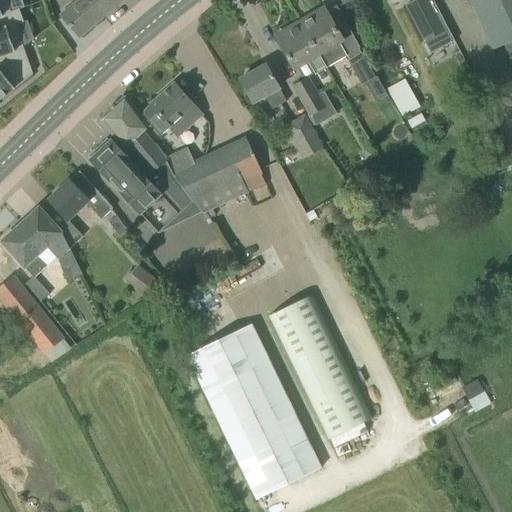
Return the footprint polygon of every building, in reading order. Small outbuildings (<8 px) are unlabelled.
[(0,0),(0,16),(11,13),(11,12),(6,0),(0,0)] [(79,0),(61,16),(66,22),(79,37),(102,17),(122,0),(79,0)] [(416,0),(405,6),(430,54),(450,44),(454,42),(431,0),(416,0)] [(511,0),(454,0),(455,2),(458,0),(467,0),(491,52),(503,47),(511,66),(511,0)] [(323,8),(299,23),(326,69),(344,58),(361,87),(364,85),(371,97),(382,91),(375,80),(374,77),(377,76),(368,60),(365,62),(358,49),(361,48),(357,42),(347,47),(323,8)] [(0,56),(23,48),(15,26),(23,23),(19,9),(11,12),(11,13),(0,16),(0,56)] [(326,69),(299,23),(275,37),(296,72),(297,71),(303,81),(291,88),(309,118),(325,109),(307,78),(313,75),(314,76),(326,69)] [(0,100),(33,75),(23,48),(0,56),(0,100)] [(279,91),(280,91),(266,66),(240,80),(254,105),(264,99),(271,111),(285,103),(279,91)] [(403,79),(386,89),(402,117),(419,108),(403,79)] [(141,115),(154,130),(160,136),(168,129),(176,138),(202,115),(174,85),(151,106),(141,115)] [(184,193),(167,174),(168,173),(162,166),(167,161),(143,133),(149,127),(127,99),(102,122),(115,140),(111,143),(109,140),(89,159),(158,234),(193,201),(194,201),(185,192),(184,193)] [(411,130),(424,122),(420,115),(407,122),(411,130)] [(283,127),(302,161),(322,150),(303,116),(283,127)] [(193,201),(205,214),(264,186),(260,176),(261,176),(244,138),(170,173),(184,193),(185,192),(194,201),(193,201)] [(112,209),(79,172),(77,173),(78,173),(70,181),(69,180),(48,200),(68,222),(86,205),(100,220),(112,209)] [(61,235),(62,234),(39,208),(1,242),(34,278),(44,268),(36,259),(46,250),(56,260),(65,285),(81,276),(61,235)] [(117,217),(108,222),(119,237),(127,231),(117,217)] [(124,284),(143,298),(157,280),(138,266),(124,284)] [(13,277),(0,286),(0,300),(44,355),(64,340),(13,277)] [(267,317),(327,442),(371,422),(311,297),(267,317)] [(263,497),(321,469),(251,325),(186,356),(200,385),(256,500),(263,497)] [(476,381),(464,388),(470,399),(483,393),(476,381)] [(0,426),(0,456),(12,450),(0,426)]
